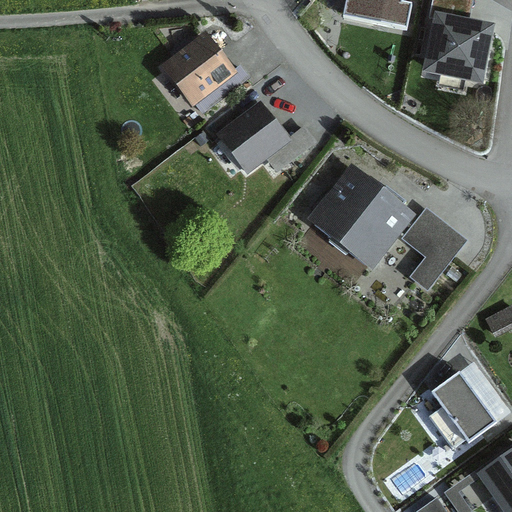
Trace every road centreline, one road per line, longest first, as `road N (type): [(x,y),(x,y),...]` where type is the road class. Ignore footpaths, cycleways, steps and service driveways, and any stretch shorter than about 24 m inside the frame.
road 1 (residential): [(511,237),(493,275),(356,448),(352,475),(374,511)]
road 2 (residential): [(508,184),(451,164),(342,97),(255,0)]
road 3 (track): [(0,25),(94,22),(255,0)]
